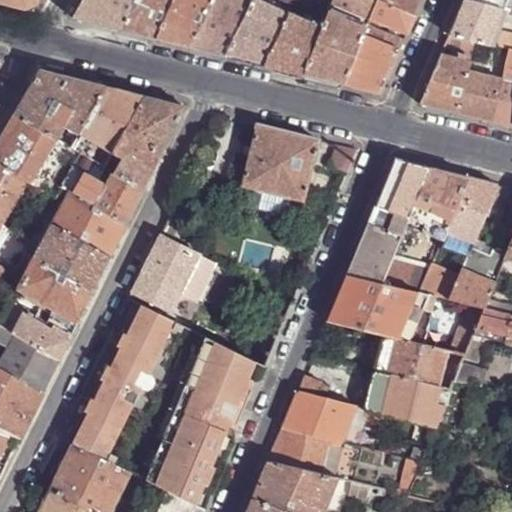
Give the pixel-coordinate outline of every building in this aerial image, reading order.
[(96,23),(122,30),(136,0),(82,0),(73,16),(96,23)] [(140,35),(157,39),(174,0),(136,0),(122,30),(140,35)] [(175,44),(192,48),(214,0),(174,0),(157,39),(175,44)] [(254,0),(214,0),(192,48),(207,52),(227,56),(254,0)] [(261,0),(254,0),(227,56),(249,62),(265,66),(290,13),(261,0)] [(304,75),(334,0),(307,0),(300,17),(290,13),(265,66),(288,72),(304,75)] [(343,85),(379,1),(375,0),(334,0),(304,75),(326,81),(343,85)] [(415,16),(421,0),(375,0),(379,1),(415,16)] [(463,0),(455,21),(450,33),(475,40),(493,44),(506,8),(472,0),(463,0)] [(396,58),(403,43),(377,32),(381,22),(407,34),(408,30),(415,16),(379,1),(343,85),(362,90),(381,94),(396,58)] [(511,34),(501,32),(496,45),(510,49),(511,49),(511,34)] [(450,33),(444,45),(472,52),(475,40),(450,33)] [(440,108),(456,112),(467,70),(470,61),(440,54),(420,103),(440,108)] [(467,70),(456,112),(473,116),(492,121),(502,79),(467,70)] [(30,91),(16,115),(59,139),(67,126),(80,134),(105,87),(76,80),(42,71),(30,91)] [(511,80),(502,79),(492,121),(510,125),(511,125),(511,80)] [(105,87),(80,134),(73,147),(83,154),(108,168),(115,154),(145,97),(121,91),(105,87)] [(162,102),(145,97),(115,154),(124,160),(117,174),(144,190),(184,107),(162,102)] [(59,139),(16,115),(0,142),(0,164),(28,181),(57,198),(64,187),(83,154),(73,147),(59,139)] [(285,132),(258,126),(244,187),(304,201),(320,140),(285,132)] [(357,149),(339,145),(331,166),(347,172),(357,149)] [(108,168),(83,154),(64,187),(73,192),(127,223),(134,210),(144,190),(117,174),(108,168)] [(431,169),(407,163),(396,161),(386,184),(377,207),(410,221),(431,169)] [(0,223),(2,225),(28,181),(0,164),(0,223)] [(431,169),(410,221),(408,225),(444,239),(447,233),(469,179),(449,174),(431,169)] [(481,182),(469,179),(447,233),(474,244),(481,227),(488,209),(498,186),(481,182)] [(511,189),(507,188),(498,186),(488,209),(502,215),(511,192),(511,189)] [(299,221),(304,201),(244,187),(239,206),(299,221)] [(73,192),(54,224),(110,257),(118,241),(127,223),(73,192)] [(357,255),(348,277),(383,285),(393,262),(408,225),(410,221),(377,207),(372,220),(357,255)] [(173,211),(167,222),(179,228),(184,217),(173,211)] [(54,224),(35,259),(93,291),(101,275),(110,257),(54,224)] [(492,232),(481,227),(474,244),(469,257),(480,261),(492,232)] [(214,264),(160,236),(145,268),(132,293),(172,313),(182,295),(196,301),(214,264)] [(502,269),(480,261),(469,257),(463,270),(496,282),(502,269)] [(35,259),(20,287),(22,288),(55,308),(79,322),(85,308),(93,291),(35,259)] [(393,262),(383,285),(419,294),(421,294),(431,271),(393,262)] [(431,271),(421,294),(450,301),(460,277),(438,267),(433,265),(431,271)] [(460,277),(450,301),(485,309),(486,309),(496,282),(463,270),(460,277)] [(336,303),(329,322),(385,337),(401,340),(419,294),(383,285),(348,277),(336,303)] [(227,432),(256,362),(129,298),(122,314),(134,321),(115,360),(94,403),(74,444),(132,472),(147,480),(162,488),(174,493),(196,505),(227,432)] [(442,304),(425,346),(449,352),(465,356),(476,335),(477,331),(467,327),(472,311),(442,304)] [(24,317),(14,332),(59,360),(68,343),(79,322),(55,308),(44,329),(24,317)] [(511,315),(486,309),(485,309),(477,331),(476,335),(511,342),(511,315)] [(122,314),(60,437),(74,444),(94,403),(115,360),(134,321),(122,314)] [(14,332),(0,323),(0,343),(8,348),(0,361),(0,368),(42,394),(59,360),(14,332)] [(380,354),(376,372),(439,388),(449,352),(425,346),(401,340),(385,337),(380,354)] [(0,455),(8,436),(19,440),(42,394),(0,368),(0,455)] [(453,384),(473,387),(481,388),(484,371),(461,368),(453,384)] [(371,389),(365,410),(392,417),(431,427),(433,427),(443,407),(440,405),(441,402),(437,400),(442,388),(439,388),(376,372),(371,389)] [(305,378),(298,393),(319,398),(322,385),(305,378)] [(289,416),(284,428),(342,443),(351,406),(319,398),(298,393),(289,416)] [(365,410),(361,409),(357,423),(388,431),(392,417),(365,410)] [(332,477),(342,443),(284,428),(276,446),(270,462),(332,477)] [(109,511),(132,472),(74,444),(62,467),(51,490),(93,511),(109,511)] [(260,484),(253,500),(284,511),(324,511),(338,479),(337,478),(332,477),(270,462),(260,484)] [(340,468),(337,478),(338,479),(354,483),(357,473),(340,468)] [(42,474),(37,484),(44,487),(48,477),(42,474)] [(162,488),(147,480),(143,488),(158,496),(162,488)] [(93,511),(51,490),(39,511),(23,511),(22,511),(93,511)] [(193,511),(196,505),(174,493),(164,511),(193,511)] [(248,511),(284,511),(253,500),(248,511)]
